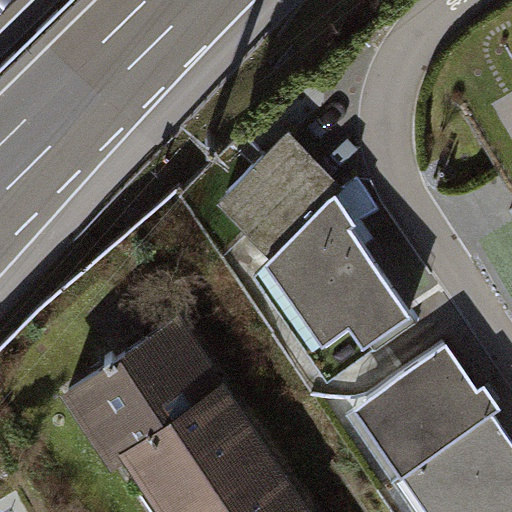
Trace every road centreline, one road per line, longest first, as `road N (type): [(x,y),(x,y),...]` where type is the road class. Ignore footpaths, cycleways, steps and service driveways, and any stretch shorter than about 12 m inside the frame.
road 1 (residential): [(459,0),(419,34),(394,85),(389,138),(412,204),(511,351)]
road 2 (motorway): [(0,173),(176,0)]
